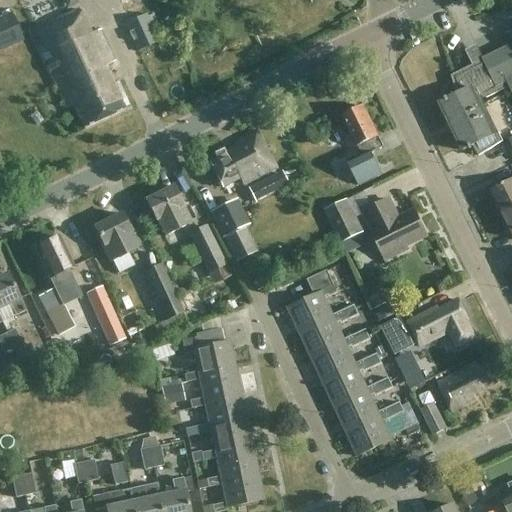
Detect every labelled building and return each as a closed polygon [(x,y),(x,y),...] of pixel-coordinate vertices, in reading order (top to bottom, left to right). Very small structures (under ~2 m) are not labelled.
[(83,130),(128,109),(117,83),(112,85),(104,68),(114,63),(99,31),(89,35),(78,11),(31,33),(66,110),(73,107),(83,130)] [(10,15),(0,19),(0,52),(23,42),(10,15)] [(144,41),(127,21),(118,28),(135,49),(144,41)] [(470,90),(472,92),(477,90),(480,97),(486,99),(509,88),(511,93),(511,46),(483,61),(476,46),(465,51),(472,67),(451,77),(457,96),(470,90)] [(497,134),(494,136),(472,92),(470,90),(457,96),(447,100),(447,99),(444,100),(445,102),(440,104),(463,152),(468,149),(469,151),(472,149),(471,148),(472,147),(478,157),(484,154),(483,152),(497,144),(497,145),(502,142),(497,134)] [(364,109),(343,119),(357,149),(361,147),(365,156),(347,165),(358,187),(381,176),(372,156),(384,150),(379,139),(378,139),(364,109)] [(242,187),(274,170),(255,134),(234,144),(237,150),(209,165),(222,190),(239,181),(242,187)] [(511,182),(491,193),(503,217),(511,212),(511,182)] [(260,186),(249,192),(255,204),(266,198),(260,186)] [(162,239),(181,230),(189,225),(182,210),(172,189),(144,203),(155,223),(162,239)] [(236,199),(208,214),(222,240),(249,225),(236,199)] [(340,245),(364,234),(347,200),(323,212),(340,245)] [(404,249),(426,238),(414,213),(396,221),(387,203),(362,216),(385,263),(406,253),(404,249)] [(511,212),(503,217),(511,235),(511,212)] [(130,235),(120,216),(93,229),(103,249),(103,248),(110,264),(137,250),(129,235),(130,235)] [(188,237),(207,275),(209,274),(212,281),(221,276),(218,269),(225,265),(206,227),(188,237)] [(222,241),(233,264),(257,253),(245,230),(222,241)] [(57,295),(74,286),(67,273),(73,270),(58,239),(35,250),(57,295)] [(159,266),(143,274),(166,322),(182,314),(159,266)] [(337,295),(336,293),(326,272),(306,282),(313,298),(287,310),(299,336),(334,320),(333,317),(324,299),(327,297),(328,299),(337,295)] [(19,299),(18,300),(6,276),(0,278),(0,311),(10,306),(15,316),(25,311),(19,299)] [(85,296),(99,326),(108,347),(124,340),(101,289),(85,296)] [(44,312),(58,337),(75,328),(61,303),(44,312)] [(380,325),(395,317),(388,304),(373,311),(380,325)] [(464,323),(467,321),(459,305),(439,315),(438,313),(408,328),(417,346),(447,332),(455,349),(473,341),(464,323)] [(311,361),(345,344),(344,342),(336,325),(358,315),(355,307),(333,317),(334,320),(299,336),(311,361)] [(380,328),(395,356),(414,346),(400,318),(380,328)] [(5,335),(13,353),(22,348),(14,330),(5,335)] [(183,355),(193,353),(197,374),(184,377),(185,386),(199,383),(198,379),(234,371),(229,344),(223,345),(220,330),(194,335),(195,339),(181,342),(183,355)] [(322,385),(357,369),(356,366),(348,350),(369,339),(366,332),(344,342),(345,344),(311,361),(322,385)] [(13,353),(5,335),(0,337),(0,348),(4,357),(13,353)] [(155,363),(173,357),(169,345),(151,351),(155,363)] [(375,350),(377,356),(378,358),(385,355),(382,347),(375,350)] [(334,410),(368,394),(367,391),(359,374),(381,364),(378,358),(377,356),(356,366),(357,369),(322,385),(334,410)] [(447,410),(448,409),(452,417),(477,403),(474,396),(497,384),(487,365),(476,371),(473,365),(434,385),(447,410)] [(204,405),(240,397),(234,371),(198,379),(199,383),(202,401),(189,404),(191,411),(204,408),(205,408),(204,405)] [(159,381),(160,389),(178,385),(176,378),(159,381)] [(370,398),(383,392),(392,388),(389,380),(367,391),(368,394),(334,410),(345,434),(379,418),(378,414),(370,398)] [(160,389),(164,407),(183,402),(180,385),(178,385),(160,389)] [(210,431),(245,423),(240,397),(204,405),(205,408),(204,408),(208,427),(195,430),(196,438),(210,435),(211,435),(210,431)] [(399,404),(378,414),(379,418),(345,434),(357,459),(391,443),(381,422),(385,421),(386,423),(404,414),(399,404)] [(433,405),(420,412),(433,438),(447,431),(433,405)] [(216,457),(251,450),(245,423),(210,431),(211,435),(210,435),(214,453),(200,456),(202,464),(216,461),(216,457)] [(187,440),(196,438),(195,430),(195,429),(185,430),(187,440)] [(147,437),(153,469),(162,467),(159,448),(156,448),(154,436),(147,437)] [(153,469),(147,437),(142,438),(139,452),(143,471),(153,469)] [(221,483),(256,476),(251,450),(216,457),(216,461),(220,480),(206,483),(208,490),(221,487),(222,487),(221,483)] [(192,466),(202,464),(200,456),(200,454),(190,456),(192,466)] [(83,463),(87,483),(97,481),(93,461),(83,463)] [(87,483),(83,463),(73,466),(77,485),(87,483)] [(113,486),(126,484),(122,464),(109,467),(113,486)] [(20,477),(25,496),(34,494),(30,475),(20,477)] [(222,487),(221,487),(225,505),(211,508),(212,511),(227,511),(227,510),(262,503),(256,476),(221,483),(222,487)] [(25,496),(20,477),(11,479),(15,498),(25,496)] [(185,494),(184,493),(193,491),(190,478),(182,480),(182,481),(171,483),(173,496),(159,499),(156,499),(158,511),(186,511),(183,494),(185,494)] [(0,510),(10,509),(6,483),(0,483),(0,510)] [(197,492),(208,490),(206,483),(195,485),(197,492)] [(511,511),(511,484),(508,486),(511,495),(502,500),(507,511),(511,511)] [(130,505),(131,511),(158,511),(156,499),(159,499),(156,486),(145,488),(147,501),(132,504),(130,505)] [(131,511),(130,505),(132,504),(130,492),(119,494),(121,506),(104,510),(104,511),(131,511)] [(82,511),(80,502),(70,504),(71,511),(82,511)]
